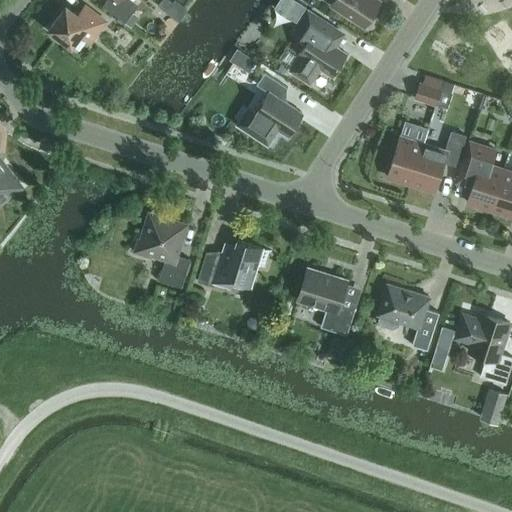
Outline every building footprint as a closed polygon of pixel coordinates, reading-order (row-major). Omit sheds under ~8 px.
[(106,0),(103,5),(125,22),(134,11),(130,7),(135,1),(133,0),(106,0)] [(160,0),(157,4),(179,20),(188,7),(179,0),(173,0),(172,0),(160,0)] [(306,7),(295,0),(278,0),(274,8),(296,22),(306,7)] [(332,0),(331,3),(365,25),(380,1),(377,0),(332,0)] [(105,20),(85,4),(77,14),(66,5),(49,28),(72,45),(80,34),(90,41),(105,20)] [(302,56),(293,69),(310,80),(318,67),(332,75),(347,53),(334,45),(342,33),(332,27),(308,12),(294,33),(306,41),(298,53),(302,56)] [(288,87),(264,71),(257,84),(269,91),(255,112),(247,107),(236,124),(268,145),(279,129),(288,135),(303,112),(281,98),(288,87)] [(436,104),(441,89),(420,82),(415,97),(436,104)] [(423,143),(410,183),(434,191),(444,159),(457,163),(466,135),(451,130),(445,150),(423,143)] [(387,176),(410,183),(423,143),(400,135),(387,176)] [(472,187),(467,201),(490,209),(503,168),(492,165),(497,150),(469,141),(455,182),(472,187)] [(0,201),(21,185),(0,157),(0,201)] [(511,170),(503,168),(490,209),(511,215),(511,170)] [(187,223),(149,211),(141,238),(138,237),(134,251),(151,256),(152,254),(165,258),(159,279),(182,286),(191,258),(177,254),(187,223)] [(272,251),(272,250),(238,239),(236,246),(226,243),(221,256),(207,252),(198,280),(213,285),(214,281),(230,286),(232,280),(250,286),(257,264),(264,266),(269,250),(272,251)] [(340,303),(348,279),(308,266),(297,299),(326,309),(320,326),(347,334),(355,308),(340,303)] [(429,296),(387,283),(378,314),(380,314),(379,319),(382,324),(393,327),(398,325),(399,320),(418,327),(416,334),(429,338),(438,312),(426,309),(429,296)] [(510,322),(481,313),(479,319),(463,314),(457,334),(473,339),(469,350),(486,356),(480,375),(505,384),(511,362),(511,356),(500,352),(510,322)] [(443,325),(431,365),(443,368),(455,328),(443,325)] [(506,393),(491,388),(485,406),(501,410),(506,393)]
